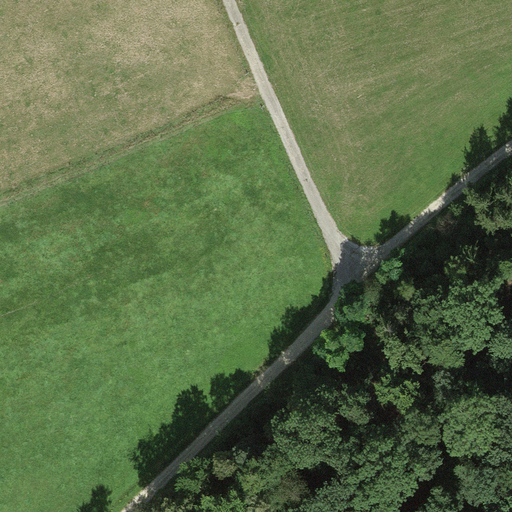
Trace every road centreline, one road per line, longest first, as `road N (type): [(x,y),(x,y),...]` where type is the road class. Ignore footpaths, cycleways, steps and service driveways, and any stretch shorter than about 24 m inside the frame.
road 1 (track): [(511,119),(137,511)]
road 2 (track): [(226,0),(353,283)]
